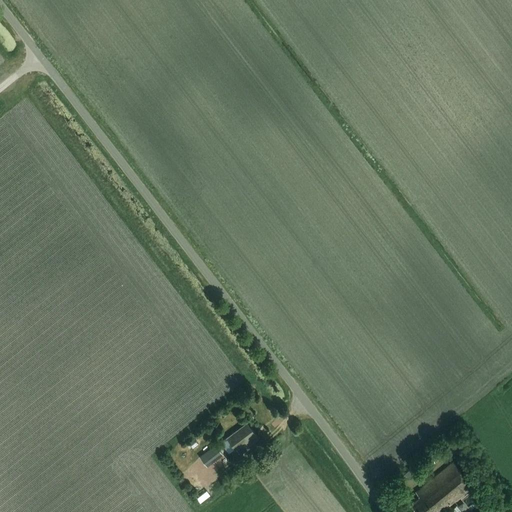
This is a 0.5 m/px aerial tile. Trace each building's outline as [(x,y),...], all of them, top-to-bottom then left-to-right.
[(227,438),(236,449),(255,435),(246,423),(227,438)] [(223,454),(215,445),(199,457),(207,467),(223,454)] [(445,509),(473,486),(453,461),(415,492),(419,496),(411,503),(414,507),(413,510),(414,511),(431,511),(433,511),(437,511),(443,507),(445,509)] [(414,472),(410,468),(402,476),(405,479),(414,472)] [(209,495),(206,491),(197,498),(200,502),(209,495)]
